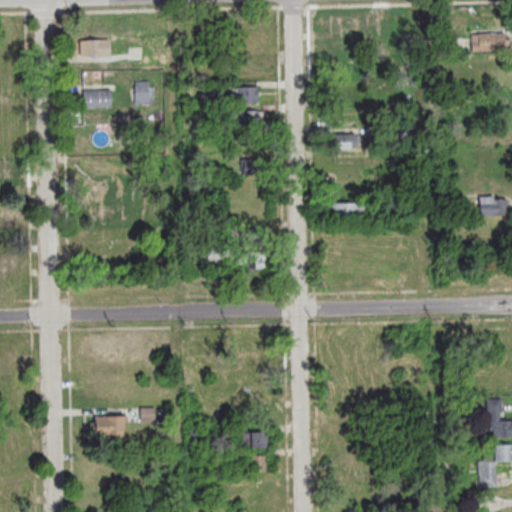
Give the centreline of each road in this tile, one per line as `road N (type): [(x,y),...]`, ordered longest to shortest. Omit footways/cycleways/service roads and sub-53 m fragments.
road 1 (residential): [(511,304),(0,316)]
road 2 (residential): [(52,511),(42,0)]
road 3 (residential): [(302,511),(293,0)]
